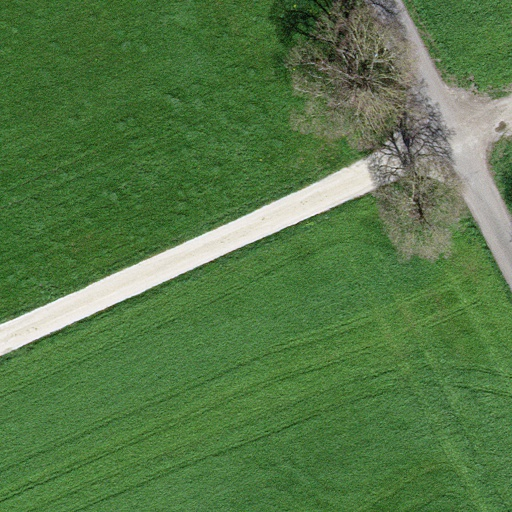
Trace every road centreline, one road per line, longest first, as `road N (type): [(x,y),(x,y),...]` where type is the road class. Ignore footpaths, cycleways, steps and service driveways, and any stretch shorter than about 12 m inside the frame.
road 1 (track): [(0,339),(511,109)]
road 2 (unclassified): [(511,257),(381,0)]
